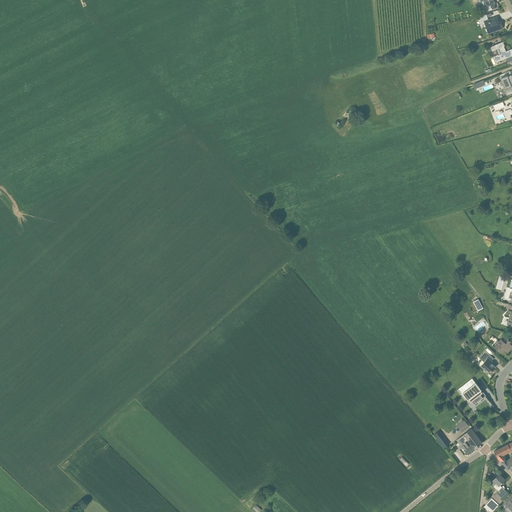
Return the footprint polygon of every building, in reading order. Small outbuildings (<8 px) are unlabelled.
[(500,24),(497,17),(484,21),(488,32),(497,29),(497,31),(503,28),(502,24),(500,24)] [(511,51),(507,54),(504,47),(505,46),(503,42),(490,47),(492,52),(496,50),(498,55),(493,57),(496,64),(500,62),(511,56),(511,51)] [(507,76),(500,79),(500,80),(501,79),(504,86),(506,85),(507,88),(504,90),(507,96),(511,93),(511,75),(511,76),(511,75),(510,76),(508,77),(507,77),(508,77),(507,76)] [(473,302),(478,311),(483,309),(478,299),(473,302)] [(509,348),(511,345),(509,343),(510,342),(505,337),(502,340),(501,339),(499,342),(498,341),(497,341),(496,342),(495,343),(495,344),(496,345),(494,347),(501,353),(504,350),(508,353),(509,351),(508,350),(510,348),(509,348)] [(492,371),(495,367),(493,365),(494,365),(491,362),(494,359),(485,351),(479,358),(484,362),(480,366),(484,370),(488,374),(491,370),(492,371)] [(481,390),(475,383),(462,393),(468,400),(469,399),(471,402),(471,401),(474,405),(483,398),(480,394),(479,392),(481,390)] [(460,424),(465,430),(469,426),(464,421),(463,422),(462,420),(456,425),(457,426),(460,424)] [(475,449),(482,443),(471,429),(457,440),(468,454),(475,449)] [(446,448),(451,444),(444,434),(439,438),(446,448)] [(511,450),(508,444),(494,452),(497,457),(511,450)] [(508,469),(509,468),(511,465),(511,456),(507,461),(505,459),(501,462),(508,469)] [(499,486),(505,479),(499,474),(490,483),(493,486),(496,483),(499,486)] [(488,511),(491,511),(492,511),(509,493),(502,487),(483,507),(488,511)]
